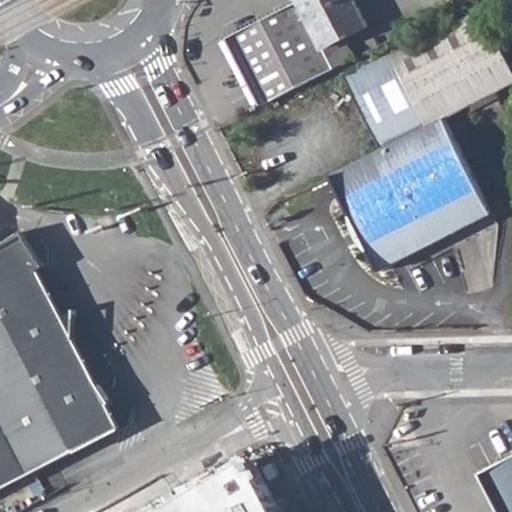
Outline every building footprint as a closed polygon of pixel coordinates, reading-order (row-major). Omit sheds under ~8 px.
[(227,42),(261,107),(334,68),(323,48),(368,25),(354,0),(297,0),(300,4),(227,42)] [(384,148),(444,118),(511,82),(511,67),(481,8),(347,78),(384,148)] [(382,271),(493,214),(444,118),(384,148),(331,175),(349,210),(339,215),(348,229),(357,224),(382,271)] [(111,402),(104,392),(97,381),(40,270),(50,265),(23,233),(22,234),(0,250),(0,493),(121,428),(109,404),(111,402)] [(511,511),(511,461),(483,476),(501,511),(511,511)]
